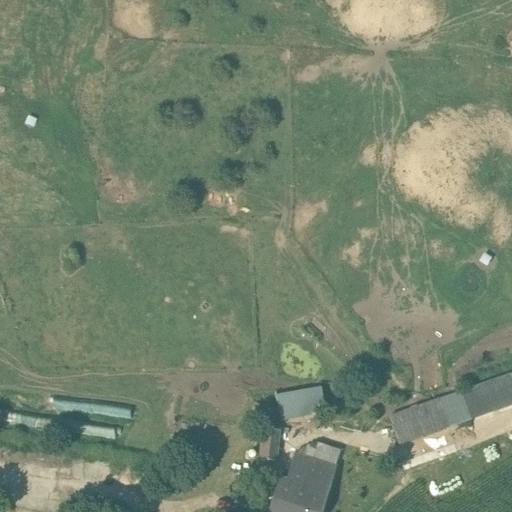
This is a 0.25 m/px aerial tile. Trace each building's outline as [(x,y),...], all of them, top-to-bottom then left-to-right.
[(511,380),(510,375),(457,393),(467,420),(511,403),(511,380)] [(279,420),(323,417),(321,388),(277,391),(279,420)] [(438,400),(388,418),(398,445),(448,427),(438,400)] [(280,432),(264,429),(258,461),(275,464),(280,432)] [(321,511),(335,469),(295,457),(284,489),(279,487),(270,511),(321,511)]
